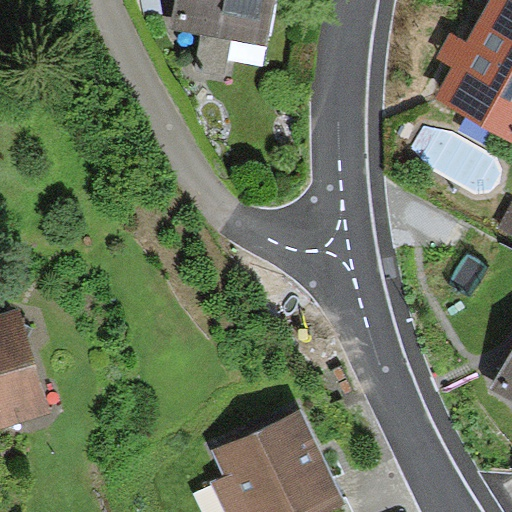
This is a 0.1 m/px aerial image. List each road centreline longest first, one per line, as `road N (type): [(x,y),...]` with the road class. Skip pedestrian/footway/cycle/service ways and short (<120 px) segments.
road 1 (residential): [(102,0),(199,177),(237,224),(293,247),(350,247)]
road 2 (residential): [(457,511),(406,422),(350,247)]
road 3 (residential): [(350,247),(339,139),(355,0)]
